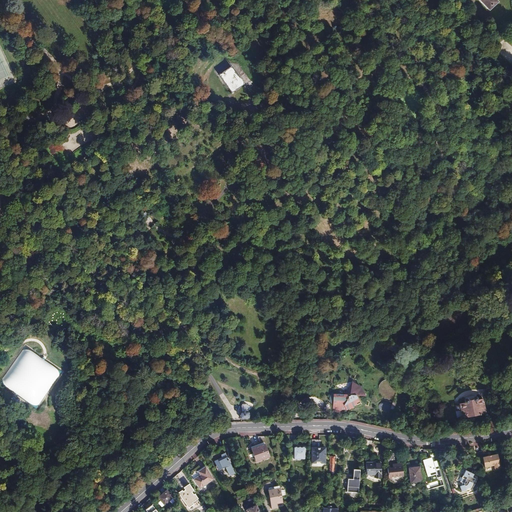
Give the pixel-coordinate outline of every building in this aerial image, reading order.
[(229,93),(243,85),(232,66),(218,73),(229,93)] [(109,104),(101,108),(104,113),(112,109),(111,108),(113,108),(110,104),(109,104)] [(145,212),(141,215),(146,221),(150,217),(145,212)] [(0,382),(36,408),(62,372),(25,346),(0,382)] [(332,404),(332,412),(336,412),(337,408),(341,408),(341,404),(343,404),(346,410),(350,408),(352,407),(352,406),(360,402),(356,395),(365,395),(361,387),(352,381),(344,394),(331,394),(329,397),(329,400),(330,401),(331,403),(332,404)] [(466,403),(455,405),(456,411),(461,410),(463,418),(486,413),(483,399),(477,400),(477,399),(477,398),(476,397),(474,397),(473,398),(474,400),(468,401),(468,399),(467,399),(465,399),(464,400),(465,402),(466,403)] [(394,409),(396,404),(393,403),(392,405),(383,402),(382,402),(381,402),(380,403),(379,404),(379,405),(379,407),(379,408),(380,409),(389,413),(391,409),(394,409)] [(241,413),(240,414),(240,416),(241,417),(241,418),(244,418),(246,418),(248,418),(248,417),(249,415),(248,413),(247,413),(247,412),(247,405),(246,404),(242,404),(241,405),(242,412),(241,413)] [(269,456),(265,444),(251,449),(256,461),(269,456)] [(221,446),(217,448),(222,458),(214,462),(218,469),(225,466),(229,476),(235,473),(221,446)] [(305,447),(294,447),(294,459),(305,459),(305,447)] [(325,448),(312,447),(311,463),(316,463),(316,462),(321,462),(321,463),(325,463),(325,448)] [(414,453),(406,454),(407,464),(415,464),(414,453)] [(482,457),(475,459),(477,468),(484,466),(485,468),(494,466),(494,469),(500,468),(497,454),(482,457)] [(397,464),(396,455),(387,456),(388,467),(387,467),(388,477),(403,476),(402,464),(397,464)] [(432,458),(423,461),(427,477),(435,475),(437,479),(442,477),(437,460),(433,461),(432,458)] [(381,477),(381,462),(366,462),(366,474),(374,474),(374,477),(381,477)] [(422,481),(420,466),(409,468),(411,483),(422,481)] [(194,479),(200,488),(213,479),(205,467),(198,472),(201,475),(194,479)] [(359,493),(360,470),(354,470),(353,480),(348,479),(347,492),(359,493)] [(472,477),(474,474),(466,470),(462,478),(460,477),(459,481),(460,481),(460,482),(462,483),(461,484),(462,485),(460,486),(462,492),(471,488),(475,479),(472,477)] [(182,490),(178,493),(188,508),(194,504),(193,502),(198,499),(195,494),(194,495),(192,492),(193,490),(189,484),(183,487),(185,490),(183,491),(182,490)] [(274,489),(268,490),(272,509),(277,508),(276,504),(282,503),(279,486),(273,487),(274,489)] [(158,498),(164,505),(173,497),(166,490),(158,498)] [(259,511),(252,497),(248,499),(252,507),(248,509),(246,510),(246,511),(259,511)] [(145,508),(147,511),(158,511),(152,503),(145,508)]
